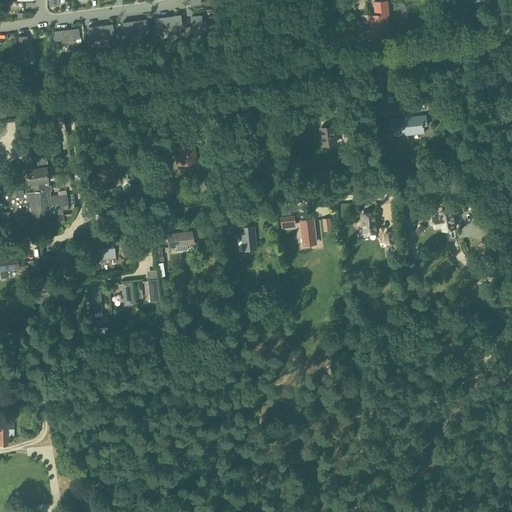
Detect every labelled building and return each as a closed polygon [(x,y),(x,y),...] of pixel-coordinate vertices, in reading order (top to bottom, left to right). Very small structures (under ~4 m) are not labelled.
[(389,13),(387,0),(374,1),(375,14),(363,16),(364,22),(369,22),(371,39),(390,37),(388,13),(389,13)] [(180,15),(155,18),(157,29),(162,28),(163,32),(176,30),(175,26),(181,25),(180,15)] [(201,15),(190,16),(192,41),(202,40),(202,34),(206,34),(205,21),(201,22),(201,15)] [(146,19),(121,23),(122,33),(128,32),(129,36),(141,35),(141,31),(147,30),(146,19)] [(112,24),(87,28),(88,38),(95,37),(95,41),(107,39),(107,35),(113,34),(112,24)] [(78,28),(53,31),(54,41),(60,41),(61,45),(73,44),(73,39),(79,38),(78,28)] [(26,36),(17,37),(19,62),(27,61),(26,49),(27,49),(26,36)] [(387,96),(379,97),(380,109),(389,109),(388,103),(394,103),(393,97),(387,97),(387,96)] [(451,111),(445,115),(449,121),(454,117),(451,111)] [(390,131),(396,130),(396,135),(423,132),(423,127),(427,126),(426,116),(389,121),(390,131)] [(347,117),(340,118),(341,129),(348,128),(347,117)] [(336,144),(334,127),(322,129),(324,145),(336,144)] [(265,162),(262,137),(251,138),(254,163),(265,162)] [(192,162),(190,147),(178,149),(180,164),(192,162)] [(118,157),(104,159),(106,176),(120,175),(118,157)] [(31,183),(44,181),(47,181),(45,167),(26,169),(28,183),(31,183)] [(171,193),(174,182),(161,179),(159,190),(171,193)] [(50,196),(49,191),(51,191),(51,186),(49,186),(45,186),(44,181),(31,183),(33,192),(26,193),(28,208),(25,208),(26,214),(29,214),(31,229),(50,227),(50,226),(64,224),(62,210),(68,209),(66,194),(50,196)] [(102,196),(98,201),(110,209),(113,204),(102,196)] [(443,216),(433,218),(435,229),(441,228),(442,231),(446,231),(452,230),(452,229),(457,228),(453,208),(442,210),(443,216)] [(366,234),(379,232),(376,214),(364,215),(366,234)] [(324,231),(332,230),(331,218),(323,219),(324,231)] [(314,220),(300,222),(303,245),(317,243),(314,220)] [(225,234),(233,233),(232,223),(224,224),(225,234)] [(254,227),(240,228),(242,251),(256,250),(254,227)] [(168,248),(176,247),(177,252),(187,250),(186,245),(193,244),(191,232),(167,235),(168,248)] [(387,244),(395,243),(394,233),(386,234),(387,244)] [(98,261),(109,260),(109,264),(116,263),(115,259),(114,248),(109,249),(108,242),(94,243),(95,251),(87,252),(89,262),(93,262),(93,266),(99,265),(98,261)] [(58,249),(59,254),(54,255),(56,265),(60,264),(62,277),(74,275),(73,269),(75,269),(72,251),(70,251),(69,247),(58,249)] [(0,277),(0,279),(12,278),(11,270),(17,269),(16,256),(0,258),(0,277)] [(29,261),(29,271),(38,271),(37,260),(29,261)] [(147,281),(150,302),(159,301),(156,280),(147,281)] [(65,300),(62,281),(51,282),(52,287),(46,288),(46,287),(34,288),(36,305),(65,300)] [(122,284),(124,305),(133,304),(130,283),(122,284)] [(477,283),(474,294),(478,296),(482,285),(477,283)] [(490,293),(489,296),(495,298),(498,287),(489,285),(487,292),(490,293)] [(99,287),(91,288),(93,312),(101,311),(99,287)]
